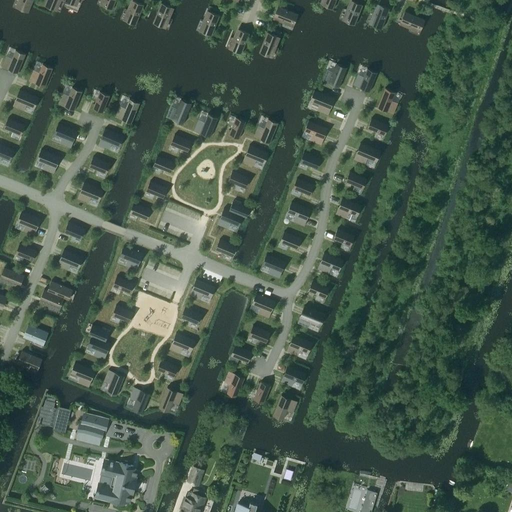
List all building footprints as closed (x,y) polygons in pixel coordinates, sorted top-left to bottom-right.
[(29,11),(32,3),(33,0),(21,0),(19,7),(29,11)] [(75,0),(45,0),(44,4),(53,8),(54,8),(57,0),(65,0),(74,3),(75,0)] [(136,24),(140,15),(144,5),(134,1),(132,6),(129,5),(127,10),(130,11),(126,19),(136,24)] [(348,5),(346,10),(348,11),(346,17),(345,20),(355,24),(356,21),(362,5),(353,1),(350,6),(348,5)] [(158,9),(157,11),(153,21),(163,25),(163,24),(166,17),(169,18),(171,13),(168,12),(171,7),(161,3),(158,9)] [(390,9),(380,5),(378,10),(375,9),(373,14),(376,15),(372,23),(382,28),(390,9)] [(277,6),(273,15),(278,18),(277,20),(280,21),(282,22),(283,20),(292,23),(296,14),(289,10),(277,6)] [(409,28),(410,25),(419,29),(423,19),(420,18),(404,11),(400,21),(405,23),(404,26),(409,28)] [(219,16),(209,12),(207,17),(204,16),(202,21),(205,22),(201,30),(211,34),(219,16)] [(237,34),(235,33),(232,38),(235,39),(232,46),(232,48),(241,52),(242,49),(249,33),(239,29),(237,34)] [(265,36),(264,38),(259,51),(269,55),(269,54),(272,46),(275,48),(277,43),(274,41),(277,36),(276,36),(267,32),(265,36)] [(6,56),(2,66),(18,73),(25,55),(15,50),(12,58),(6,56)] [(327,70),(322,81),(323,81),(323,80),(338,86),(338,87),(346,68),(336,64),(333,72),(327,70)] [(33,70),(29,80),(45,87),(52,69),(42,65),(39,72),(33,70)] [(358,74),(353,85),(354,84),(369,91),(369,92),(377,72),(367,68),(363,76),(358,74)] [(62,93),(58,103),(74,110),(82,92),(72,88),(68,95),(62,93)] [(385,88),(377,107),(378,108),(378,107),(393,113),(393,114),(398,103),(392,101),(395,92),(385,88)] [(19,90),(12,106),(24,111),(26,105),(34,108),(38,98),(19,90)] [(314,90),(310,100),(319,104),(317,110),(328,115),(328,114),(327,114),(333,99),(334,99),(314,90)] [(100,91),(92,109),(103,113),(110,95),(100,91)] [(119,105),(115,116),(132,122),(139,103),(129,99),(125,108),(119,105)] [(171,106),(166,117),(167,117),(167,116),(183,123),(182,123),(183,124),(190,105),(191,104),(191,103),(181,99),(180,100),(177,108),(171,106)] [(198,119),(194,130),(194,131),(195,130),(210,136),(209,137),(210,137),(218,118),(208,113),(204,122),(198,119)] [(8,118),(3,128),(21,136),(25,125),(8,118)] [(235,118),(228,134),(239,139),(245,122),(246,121),(245,121),(235,118)] [(257,127),(253,136),(254,137),(254,136),(269,142),(269,143),(270,143),(278,123),(268,118),(264,128),(258,125),(257,126),(257,127)] [(371,118),(367,128),(384,135),(388,126),(388,125),(371,118)] [(308,121),(304,131),(312,134),(310,140),(321,145),(321,144),(320,144),(326,129),(327,129),(308,121)] [(59,124),(54,134),(62,137),(60,143),(70,148),(77,131),(59,124)] [(105,129),(99,145),(109,149),(111,143),(119,147),(123,136),(105,129)] [(175,135),(171,145),(188,152),(192,141),(174,134),(174,135),(175,135)] [(354,159),(353,159),(364,164),(367,158),(376,161),(380,151),(360,143),(360,144),(361,144),(354,159)] [(0,144),(0,161),(2,157),(9,160),(14,150),(0,144)] [(242,161),(253,166),(256,160),(264,163),(268,153),(249,145),(249,146),(250,146),(243,161),(242,161)] [(42,150),(37,160),(45,163),(43,169),(53,173),(59,157),(42,150)] [(304,153),(300,162),(317,169),(321,159),(304,152),(303,152),(304,153)] [(157,157),(153,166),(170,173),(174,163),(157,156),(157,157)] [(93,157),(89,167),(106,174),(110,164),(93,157)] [(232,171),(228,181),(244,188),(248,179),(249,179),(249,178),(232,171)] [(349,171),(345,182),(362,189),(366,179),(367,179),(349,171)] [(297,179),(293,189),(310,195),(314,185),(296,178),(296,179),(297,179)] [(150,182),(146,191),(163,198),(167,188),(150,181),(149,182),(150,182)] [(84,182),(78,199),(88,203),(90,197),(98,200),(102,190),(84,182)] [(335,213),(335,214),(346,218),(349,212),(357,216),(361,206),(342,198),(342,199),(336,214),(335,213)] [(229,210),(229,211),(243,216),(242,217),(246,218),(246,217),(249,208),(250,208),(240,203),(240,204),(233,201),(229,210)] [(291,202),(287,212),(295,216),(293,221),(304,226),(303,225),(309,210),(310,210),(311,210),(291,202)] [(134,204),(130,213),(147,220),(151,210),(133,203),(134,204)] [(217,224),(228,229),(230,223),(239,226),(242,217),(243,216),(229,211),(229,210),(223,208),(223,209),(224,209),(218,224),(217,224)] [(21,211),(17,222),(25,225),(23,231),(33,235),(40,219),(21,211)] [(68,222),(64,232),(81,239),(85,229),(68,222)] [(337,229),(333,239),(350,246),(354,236),(355,236),(337,229)] [(284,233),(280,242),(297,249),(301,239),(284,232),(283,232),(284,233)] [(219,239),(215,250),(232,257),(236,247),(219,239)] [(19,243),(15,254),(33,261),(37,251),(19,243)] [(123,246),(119,256),(128,260),(125,266),(136,270),(135,269),(142,254),(143,255),(143,254),(123,246)] [(64,250),(57,266),(68,270),(70,264),(78,267),(82,257),(64,250)] [(317,268),(317,269),(328,273),(331,267),(339,271),(343,260),(324,252),(323,253),(324,254),(318,269),(317,268)] [(266,254),(262,264),(270,268),(268,274),(279,278),(278,277),(284,262),(285,262),(286,262),(266,254)] [(24,275),(6,267),(2,277),(10,281),(9,283),(14,285),(15,283),(20,285),(24,275)] [(117,277),(113,286),(130,293),(134,283),(116,276),(116,277),(117,277)] [(189,295),(200,299),(203,294),(211,297),(215,287),(196,279),(195,279),(196,280),(190,295),(189,295)] [(312,280),(308,291),(324,298),(328,288),(329,288),(329,287),(312,280)] [(49,291),(48,291),(63,297),(62,297),(67,299),(71,289),(52,281),(49,291)] [(62,299),(62,297),(63,297),(48,291),(49,291),(44,289),(40,299),(45,301),(44,304),(49,306),(50,303),(59,307),(62,299)] [(256,294),(252,304),(260,307),(257,313),(268,318),(269,317),(268,317),(274,302),(275,302),(256,294)] [(116,306),(112,316),(129,322),(133,312),(116,305),(115,306),(116,306)] [(185,307),(180,317),(197,324),(201,315),(202,315),(202,314),(185,307)] [(297,322),(297,323),(307,327),(308,327),(311,321),(320,325),(324,315),(304,307),(305,307),(298,323),(297,322)] [(43,342),(47,332),(28,324),(24,334),(43,342)] [(88,334),(88,335),(91,336),(105,342),(105,341),(109,332),(92,324),(91,325),(92,325),(88,334)] [(253,326),(249,336),(266,343),(270,332),(253,325),(252,326),(253,326)] [(169,349),(180,354),(182,348),(191,351),(195,341),(176,333),(175,333),(176,334),(170,349),(169,349)] [(286,351),(296,355),(297,356),(300,350),(308,353),(312,343),(293,335),(292,336),(293,336),(287,351),(286,351)] [(91,336),(87,346),(95,349),(93,355),(104,360),(104,359),(103,359),(110,344),(111,343),(105,341),(105,342),(91,336)] [(235,346),(231,356),(248,363),(252,352),(234,345),(234,346),(235,346)] [(36,369),(40,359),(22,351),(18,361),(36,369)] [(161,359),(156,370),(173,377),(177,367),(178,367),(161,359)] [(80,376),(77,382),(88,387),(89,386),(88,386),(94,371),(95,371),(95,370),(75,362),(70,372),(80,376)] [(280,381),(280,382),(290,385),(291,386),(294,380),(302,384),(306,373),(287,365),(287,366),(288,366),(281,382),(280,381)] [(108,370),(104,381),(110,383),(106,391),(116,396),(124,376),(123,377),(108,371),(109,370),(108,370)] [(228,371),(224,382),(230,384),(226,393),(237,397),(245,377),(244,377),(243,378),(228,372),(229,371),(228,371)] [(260,381),(253,398),(263,402),(263,403),(264,402),(271,386),(260,381)] [(135,400),(132,409),(142,413),(150,394),(149,393),(149,394),(134,388),(134,387),(129,398),(135,400)] [(167,387),(158,407),(169,411),(173,402),(179,405),(183,393),(182,393),(182,394),(167,388),(168,387),(167,387)] [(281,395),(273,415),(283,419),(287,410),(293,412),(297,401),(296,402),(281,396),(282,395),(281,395)] [(53,407),(49,426),(54,427),(54,428),(64,431),(69,410),(59,408),(58,409),(53,407)] [(104,431),(107,420),(85,414),(83,423),(81,422),(78,434),(100,440),(102,431),(104,431)] [(262,462),(263,458),(261,458),(262,455),(253,453),(251,458),(258,460),(257,461),(262,462)] [(98,483),(95,496),(111,500),(111,501),(124,504),(124,501),(128,502),(129,501),(131,501),(131,497),(130,496),(130,494),(132,494),(134,489),(134,488),(132,488),(133,484),(135,485),(135,484),(136,479),(134,478),(135,475),(137,476),(138,472),(136,471),(136,469),(132,469),(133,466),(120,462),(120,464),(113,462),(113,461),(111,461),(104,460),(101,473),(98,483)] [(197,484),(203,470),(193,466),(188,481),(197,484)] [(186,498),(180,511),(197,511),(205,493),(194,489),(190,499),(186,498)] [(374,508),(376,498),(368,495),(365,505),(374,508)] [(249,505),(238,502),(234,511),(261,511),(260,511),(258,511),(255,511),(257,504),(250,501),(249,505)]
